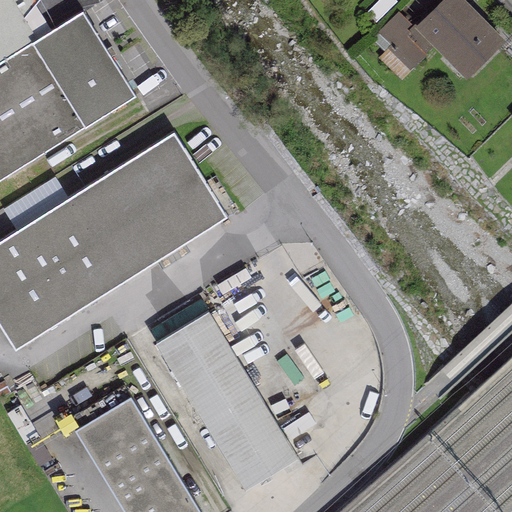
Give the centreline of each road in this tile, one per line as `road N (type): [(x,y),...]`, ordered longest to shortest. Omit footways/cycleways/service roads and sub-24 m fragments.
road 1 (unclassified): [(309,511),(385,435),(394,400),(391,336),(177,64),(138,0)]
road 2 (unknown): [(290,202),(89,334),(39,356),(0,358)]
road 3 (unknown): [(0,222),(201,93)]
